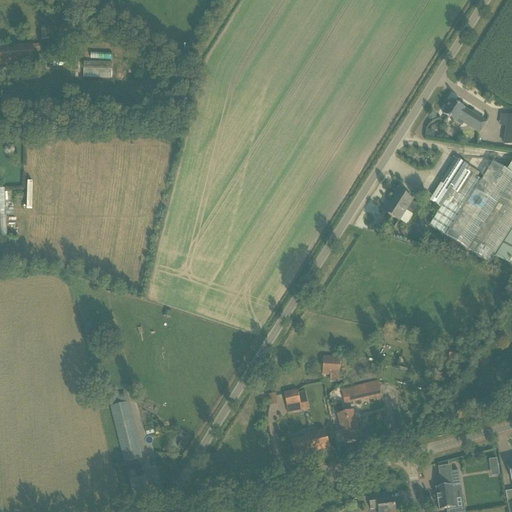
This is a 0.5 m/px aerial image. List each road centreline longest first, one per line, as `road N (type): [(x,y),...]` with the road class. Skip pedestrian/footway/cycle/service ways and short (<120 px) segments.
road 1 (unclassified): [(162,511),(482,0)]
road 2 (tertiary): [(189,511),(409,455)]
